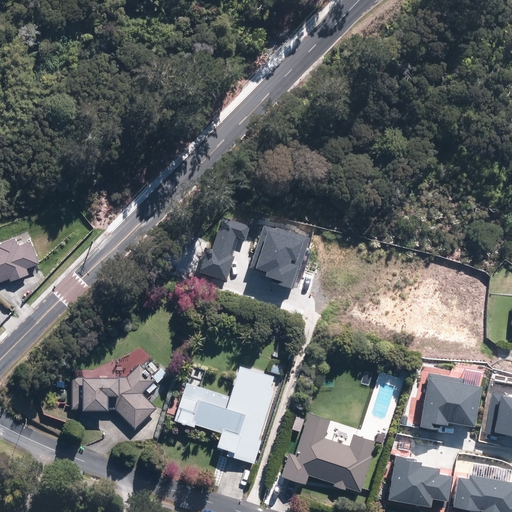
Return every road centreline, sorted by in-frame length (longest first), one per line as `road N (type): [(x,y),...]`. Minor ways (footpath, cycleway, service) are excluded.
road 1 (residential): [(358,0),(0,360)]
road 2 (residential): [(0,425),(239,511)]
